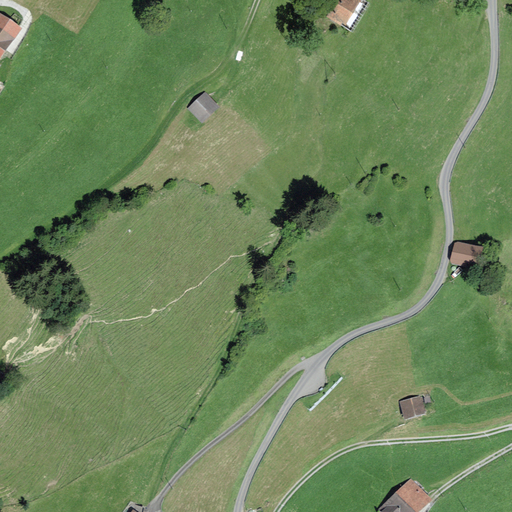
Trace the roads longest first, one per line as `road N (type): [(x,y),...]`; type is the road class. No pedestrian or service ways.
road 1 (unclassified): [(238,511),(258,456),(316,363),(347,337),(406,314),(434,288),(450,238),(445,176),(493,72),(491,0)]
road 2 (track): [(0,264),(84,215),(136,171),(185,97),(232,54),(258,0)]
road 3 (track): [(511,427),(353,447),(321,464),(276,511)]
road 4 (track): [(164,511),(180,480),(316,363)]
